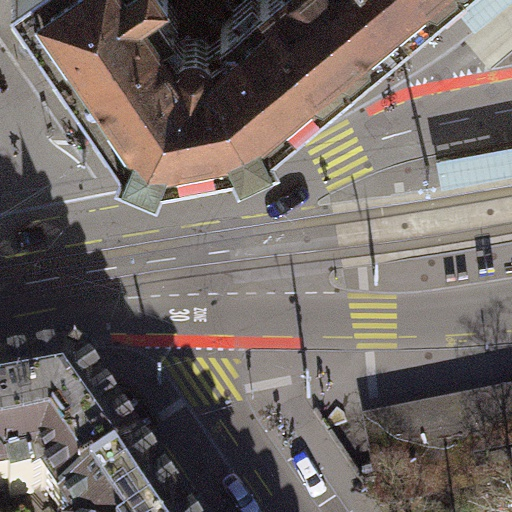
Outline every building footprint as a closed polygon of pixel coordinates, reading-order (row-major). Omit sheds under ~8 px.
[(20,0),(81,87),(168,27),(177,20),(163,0),(20,0)] [(253,0),(221,27),(228,35),(295,116),(409,21),(390,0),(253,0)] [(390,0),(409,21),(434,0),(390,0)] [(81,87),(125,153),(120,165),(156,180),(160,167),(235,153),(241,165),(276,149),(270,137),(295,116),(228,35),(213,47),(209,42),(204,38),(197,36),(190,36),(184,39),(179,43),(168,27),(81,87)] [(68,359),(65,368),(0,380),(0,487),(9,486),(11,499),(33,495),(44,487),(61,511),(62,511),(141,459),(88,382),(88,381),(85,376),(88,367),(68,359)] [(511,388),(362,418),(380,509),(386,508),(384,500),(372,438),(466,420),(478,482),(480,490),(511,483),(511,388)] [(384,500),(478,482),(466,420),(372,438),(384,500)] [(177,511),(141,459),(62,511),(177,511)]
